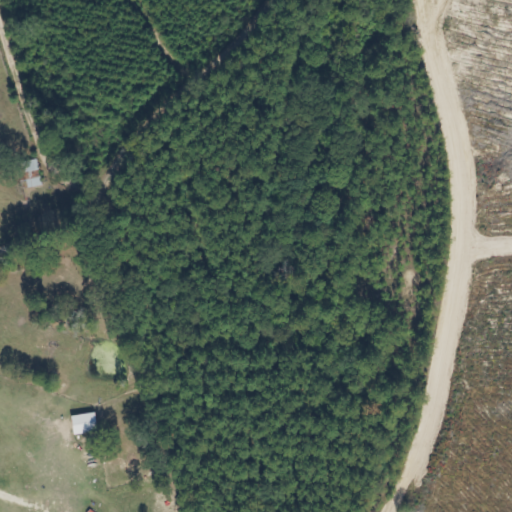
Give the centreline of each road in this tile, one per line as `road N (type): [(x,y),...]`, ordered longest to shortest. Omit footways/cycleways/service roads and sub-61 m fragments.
road 1 (residential): [(390,511),(429,423),(457,249),(456,154),(421,0)]
road 2 (residential): [(265,0),(126,144),(92,201),(0,248)]
